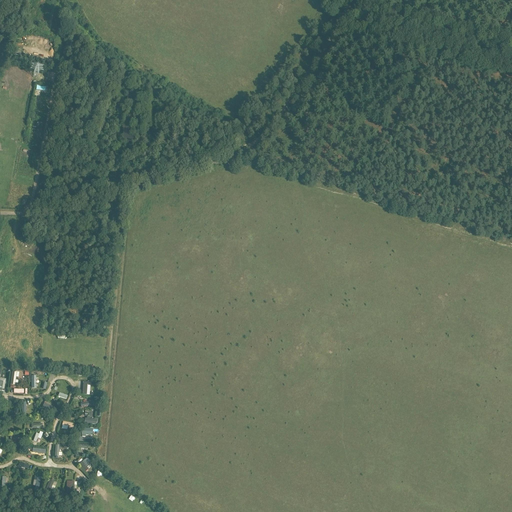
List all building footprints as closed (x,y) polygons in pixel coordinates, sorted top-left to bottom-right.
[(153,97),(124,95),(121,143),(151,144),(153,97)] [(44,404),(41,410),(50,413),(52,407),(44,404)] [(82,429),(82,436),(82,437),(86,437),(86,436),(92,436),(93,429),(82,429)] [(36,433),(34,441),(36,442),(38,438),(41,439),(43,433),(40,432),(39,434),(36,433)] [(85,459),(79,465),(85,472),(89,469),(87,467),(90,465),(85,459)] [(53,491),(56,484),(53,482),(54,482),(50,480),(47,487),(44,486),(42,492),(44,493),(48,495),(50,490),(53,491)]
